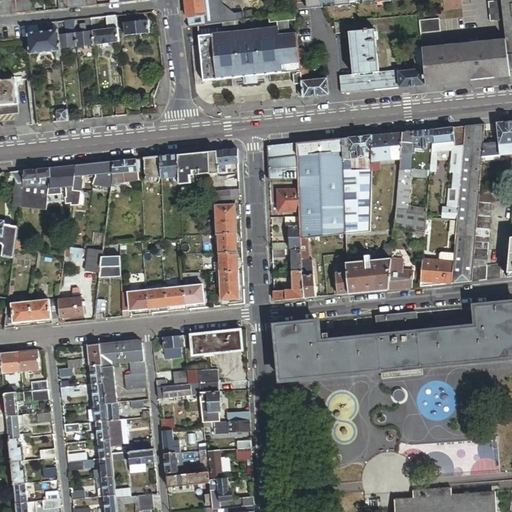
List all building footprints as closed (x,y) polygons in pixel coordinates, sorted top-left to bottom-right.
[(0,7),(1,15),(16,14),(15,0),(11,0),(0,1),(0,7)] [(15,0),(16,14),(32,12),(30,0),(15,0)] [(58,0),(59,9),(68,8),(67,0),(58,0)] [(68,8),(88,6),(87,0),(71,0),(67,0),(68,8)] [(204,0),(185,0),(187,17),(206,15),(204,0)] [(204,0),(206,15),(187,17),(189,27),(221,23),(239,21),(244,21),(243,13),(234,14),(222,5),(221,0),(204,0)] [(305,0),(307,10),(323,8),(322,4),(334,2),(335,7),(350,5),(350,1),(356,0),(375,0),(375,2),(391,1),(390,0),(305,0)] [(511,0),(502,0),(502,1),(505,21),(507,41),(510,71),(511,71),(511,0)] [(505,21),(502,1),(489,3),(491,23),(505,21)] [(295,14),(291,15),(270,17),(271,24),(278,23),(289,22),(296,21),(295,14)] [(118,24),(117,16),(107,17),(108,25),(118,24)] [(93,31),(92,18),(86,19),(86,24),(81,25),(82,33),(79,33),(79,29),(76,30),(76,33),(78,47),(94,45),(93,31)] [(76,33),(76,30),(75,20),(67,21),(68,34),(76,33)] [(440,20),(420,22),(421,35),(442,33),(440,20)] [(149,21),(124,24),(126,36),(150,33),(149,21)] [(239,21),(221,23),(222,28),(222,33),(240,32),(239,21)] [(59,27),(58,22),(50,23),(50,31),(56,30),(55,28),(59,27)] [(293,73),(301,72),(298,49),(299,49),(297,34),(290,35),(289,22),(278,23),(278,28),(271,29),(240,32),(222,33),(222,28),(199,31),(199,35),(203,82),(204,82),(209,81),(215,80),(231,79),(269,75),(289,73),(293,73)] [(60,35),(59,27),(55,28),(56,30),(50,31),(28,33),(30,54),(61,51),(61,48),(60,35)] [(119,42),(118,29),(93,31),(94,45),(104,44),(108,43),(119,42)] [(354,75),(380,72),(376,29),(350,32),(354,75)] [(78,47),(76,33),(68,34),(60,35),(61,48),(78,47)] [(510,71),(507,41),(435,49),(439,81),(510,73),(510,71)] [(301,72),(301,76),(309,75),(307,61),(305,61),(303,49),(299,49),(298,49),(301,72)] [(439,81),(435,49),(423,50),(423,59),(426,82),(439,81)] [(400,88),(426,86),(426,82),(423,59),(417,60),(417,66),(420,65),(421,70),(399,73),(400,88)] [(340,76),(342,94),(400,88),(399,73),(399,71),(380,72),(354,75),(340,76)] [(302,82),(301,76),(301,72),(293,73),(295,85),(297,85),(302,85),(302,82)] [(289,75),(289,73),(269,75),(270,83),(272,83),(273,82),(273,78),(288,76),(289,76),(289,75)] [(426,86),(511,78),(510,73),(439,81),(426,82),(426,86)] [(22,76),(13,77),(13,79),(16,79),(17,86),(23,85),(22,76)] [(0,106),(8,105),(19,104),(17,86),(16,79),(13,79),(0,80),(0,106)] [(232,87),(231,79),(215,80),(215,83),(216,84),(225,83),(227,83),(228,84),(229,87),(232,87)] [(303,98),(329,95),(328,79),(302,82),(302,85),(302,88),(303,97),(303,98)] [(38,125),(53,123),(51,102),(36,104),(38,125)] [(94,119),(102,118),(101,104),(92,105),(94,119)] [(116,105),(117,117),(127,116),(126,104),(116,105)] [(8,105),(0,106),(0,114),(6,114),(9,111),(8,105)] [(59,123),(68,122),(67,111),(58,112),(56,113),(57,121),(59,123)] [(511,121),(497,123),(499,137),(501,155),(511,153),(511,121)] [(482,157),(484,139),(485,125),(465,127),(462,165),(457,221),(456,233),(455,254),(454,262),(455,262),(453,283),(473,281),(480,187),(482,163),(482,157)] [(458,165),(462,165),(465,127),(434,130),(433,142),(432,153),(437,153),(452,152),(459,151),(458,165)] [(433,142),(434,130),(414,132),(412,154),(410,169),(427,171),(430,171),(433,142)] [(412,154),(414,132),(403,133),(401,156),(412,154)] [(373,136),(372,158),(372,163),(401,160),(401,156),(403,133),(373,136)] [(373,136),(342,139),(343,152),(343,161),(372,158),(373,136)] [(499,137),(484,139),(482,157),(501,155),(499,137)] [(342,139),(297,144),(298,148),(298,156),(343,152),(342,139)] [(298,156),(298,148),(268,151),(268,159),(297,156),(298,156)] [(217,152),(218,165),(230,164),(238,163),(238,150),(217,152)] [(452,220),(457,221),(462,165),(458,165),(459,151),(452,152),(450,173),(453,173),(452,189),(448,189),(447,207),(443,207),(442,219),(452,220)] [(199,174),(210,173),(210,152),(179,155),(180,176),(189,175),(189,170),(198,170),(199,174)] [(210,173),(211,177),(220,176),(218,165),(217,152),(210,152),(210,173)] [(346,235),(343,161),(343,152),(298,156),(299,181),(299,190),(300,212),(300,216),(301,226),(302,240),(311,239),(346,235)] [(412,154),(401,156),(401,160),(400,170),(401,170),(410,169),(412,154)] [(161,157),(162,177),(162,178),(175,177),(180,176),(179,155),(161,157)] [(501,155),(482,157),(482,163),(502,161),(501,155)] [(297,156),(268,159),(269,181),(298,181),(297,156)] [(153,178),(162,177),(161,157),(145,159),(146,182),(153,181),(153,178)] [(372,158),(343,161),(346,235),(370,232),(372,163),(372,158)] [(113,173),(113,174),(114,174),(137,172),(137,160),(114,162),(113,173)] [(95,174),(113,173),(114,162),(93,164),(94,174),(95,174)] [(93,175),(94,174),(93,164),(76,166),(75,176),(84,176),(93,175)] [(218,165),(220,176),(227,175),(226,168),(229,168),(230,167),(230,164),(218,165)] [(75,176),(76,166),(50,168),(52,183),(52,188),(63,187),(66,186),(74,186),(75,179),(75,176)] [(52,183),(50,168),(26,171),(24,180),(25,180),(22,207),(46,210),(48,195),(50,184),(52,183)] [(410,177),(410,169),(401,170),(398,195),(408,196),(410,177)] [(427,171),(410,169),(410,177),(426,178),(427,171)] [(24,180),(26,171),(12,172),(19,184),(24,182),(24,180)] [(138,181),(137,172),(114,174),(113,184),(138,181)] [(113,173),(95,174),(96,176),(94,178),(93,184),(106,186),(107,180),(110,176),(113,177),(113,174),(113,173)] [(190,175),(189,175),(180,176),(181,184),(191,183),(190,175)] [(74,186),(73,190),(82,191),(83,180),(75,179),(74,186)] [(24,182),(19,184),(16,206),(21,207),(24,182)] [(52,183),(50,184),(48,195),(63,194),(63,187),(52,188),(52,183)] [(511,189),(480,187),(473,281),(500,278),(502,263),(488,265),(493,203),(500,201),(511,201),(511,189)] [(82,191),(73,190),(72,197),(72,203),(74,203),(74,205),(80,205),(82,191)] [(233,199),(232,190),(211,192),(212,202),(233,200),(233,199)] [(240,198),(240,190),(232,190),(233,199),(240,198)] [(300,212),(299,190),(278,191),(279,213),(284,213),(300,212)] [(408,209),(408,196),(398,195),(397,207),(408,209)] [(428,198),(413,197),(412,205),(427,206),(428,198)] [(218,235),(236,234),(235,205),(215,206),(216,215),(216,222),(217,235),(218,235)] [(427,206),(412,205),(411,215),(426,217),(427,206)] [(425,234),(427,217),(426,217),(411,215),(407,214),(408,209),(397,207),(396,207),(394,229),(425,234)] [(300,226),(300,216),(286,217),(286,227),(289,227),(300,226)] [(14,258),(15,249),(17,239),(18,227),(11,226),(6,225),(3,242),(6,242),(5,256),(14,258)] [(302,249),(302,240),(301,226),(300,226),(289,227),(290,244),(290,250),(291,250),(302,249)] [(237,252),(236,234),(218,235),(218,239),(219,246),(219,253),(237,252)] [(311,239),(302,240),(303,256),(310,256),(312,256),(311,239)] [(310,256),(303,256),(302,240),(302,249),(303,271),(313,270),(312,260),(310,260),(310,256)] [(65,255),(66,249),(42,246),(41,252),(65,255)] [(82,263),(84,250),(66,247),(66,249),(65,255),(64,261),(82,263)] [(291,250),(292,272),(303,272),(303,271),(302,249),(291,250)] [(104,253),(104,251),(89,250),(87,264),(86,272),(101,274),(101,268),(103,258),(104,253)] [(284,250),(273,251),(273,259),(285,258),(284,250)] [(237,252),(219,253),(219,263),(220,272),(238,271),(237,252)] [(440,254),(440,261),(454,262),(455,254),(442,253),(440,254)] [(121,267),(121,257),(103,258),(101,268),(121,267)] [(366,263),(347,265),(347,273),(349,294),(368,292),(389,290),(391,269),(391,264),(392,260),(372,262),(366,263)] [(424,286),(452,283),(454,262),(440,261),(426,260),(424,286)] [(121,267),(101,268),(101,274),(100,278),(121,277),(121,267)] [(398,270),(391,269),(389,290),(412,288),(413,271),(398,270)] [(238,271),(220,272),(221,301),(240,300),(238,271)] [(421,287),(422,272),(413,271),(412,288),(421,287)] [(292,272),(293,291),(303,291),(304,291),(303,277),(303,272),(292,272)] [(349,294),(347,273),(336,273),(338,295),(349,294)] [(303,277),(304,291),(304,299),(317,297),(316,276),(313,276),(303,277)] [(184,288),(186,306),(205,304),(203,286),(184,288)] [(168,308),(186,306),(184,288),(166,290),(168,308)] [(168,308),(166,290),(147,291),(149,309),(168,308)] [(149,309),(147,291),(128,293),(130,311),(149,309)] [(293,291),(281,292),(275,292),(275,302),(303,299),(303,291),(293,291)] [(6,319),(6,323),(61,317),(59,301),(60,300),(60,298),(41,300),(41,297),(37,298),(37,300),(25,302),(25,299),(21,299),(21,302),(9,303),(8,304),(7,315),(6,319)] [(83,297),(60,300),(59,301),(61,317),(85,315),(83,297)] [(104,314),(106,302),(98,301),(96,315),(104,314)] [(511,303),(475,307),(476,316),(467,317),(417,323),(416,313),(376,317),(378,327),(328,332),(329,342),(320,343),(318,330),(318,323),(276,327),(282,380),(382,370),(383,378),(422,374),(421,367),(511,357),(511,303)] [(328,332),(328,328),(318,330),(320,343),(329,342),(328,332)] [(244,351),(241,330),(192,335),(194,356),(244,351)] [(173,349),(185,347),(184,336),(163,338),(165,349),(173,349)] [(120,361),(121,363),(129,363),(146,361),(144,344),(140,340),(101,344),(103,365),(103,368),(113,367),(112,362),(120,361)] [(92,366),(103,365),(101,344),(89,345),(92,366)] [(29,353),(20,354),(22,373),(41,371),(39,351),(29,352),(29,353)] [(22,373),(20,354),(12,354),(12,353),(1,354),(3,365),(4,374),(22,373)] [(69,368),(83,367),(83,359),(69,361),(69,368)] [(129,363),(129,365),(124,366),(126,384),(147,382),(146,361),(129,363)] [(103,368),(103,365),(92,366),(93,384),(105,383),(103,368)] [(107,404),(118,403),(114,367),(113,367),(103,368),(105,383),(107,402),(107,404)] [(199,384),(200,384),(220,383),(219,368),(189,371),(190,385),(192,384),(199,384)] [(188,384),(187,372),(177,373),(178,385),(188,384)] [(33,391),(49,389),(49,381),(32,383),(33,391)] [(127,390),(148,388),(147,382),(126,384),(127,390)] [(95,403),(107,402),(105,383),(93,384),(95,403)] [(201,393),(220,392),(220,383),(200,384),(201,393)] [(190,385),(165,387),(164,387),(164,394),(165,398),(193,395),(192,384),(190,385)] [(199,384),(192,384),(193,395),(200,394),(199,384)] [(67,387),(62,388),(63,396),(80,395),(79,386),(70,387),(67,387)] [(50,390),(37,391),(38,400),(50,399),(50,390)] [(37,391),(27,392),(28,400),(34,399),(35,401),(38,400),(37,391)] [(221,412),(220,392),(201,393),(202,400),(205,423),(209,422),(212,422),(220,422),(220,412),(221,412)] [(18,402),(17,393),(6,395),(6,398),(6,402),(7,409),(8,417),(19,415),(19,413),(18,402)] [(18,393),(17,393),(18,402),(25,402),(24,393),(18,393)] [(144,400),(132,401),(133,409),(144,408),(144,400)] [(109,420),(107,404),(107,402),(95,403),(96,409),(97,421),(109,420)] [(119,403),(118,403),(107,404),(109,420),(109,422),(120,421),(119,403)] [(0,433),(9,432),(8,417),(7,409),(0,409),(0,433)] [(97,421),(96,409),(88,410),(90,422),(97,421)] [(228,413),(228,422),(229,422),(250,421),(249,412),(228,413)] [(39,422),(53,421),(52,413),(38,414),(39,422)] [(19,416),(19,415),(8,417),(9,432),(10,439),(20,438),(22,438),(21,435),(20,425),(19,416)] [(174,419),(162,420),(163,431),(175,429),(174,419)] [(109,422),(109,420),(97,421),(98,429),(98,432),(99,440),(110,439),(109,422)] [(127,420),(120,421),(123,445),(129,445),(127,420)] [(120,421),(109,422),(110,439),(111,447),(123,445),(120,421)] [(251,431),(250,421),(229,422),(229,429),(229,432),(251,431)] [(220,422),(212,422),(212,425),(212,430),(229,429),(229,422),(228,422),(220,422)] [(81,432),(80,423),(66,425),(66,433),(81,432)] [(174,444),(173,430),(162,431),(165,454),(175,453),(174,444)] [(20,438),(10,439),(12,462),(23,461),(26,460),(24,446),(21,446),(20,438)] [(111,447),(110,439),(99,440),(101,459),(112,458),(112,454),(111,447)] [(135,441),(136,451),(152,450),(151,440),(135,441)] [(252,448),(251,440),(238,441),(239,449),(252,448)] [(56,457),(55,449),(41,450),(42,459),(56,457)] [(136,451),(129,452),(130,458),(131,465),(146,464),(155,463),(154,449),(152,450),(136,451)] [(209,472),(207,452),(207,450),(200,451),(202,473),(209,472)] [(220,451),(209,452),(212,480),(223,478),(220,451)] [(70,462),(76,461),(88,460),(87,452),(69,454),(70,462)] [(180,453),(175,453),(165,454),(167,474),(183,473),(181,452),(180,453)] [(112,459),(112,458),(101,459),(103,478),(114,477),(112,459)] [(23,461),(12,462),(15,484),(27,483),(28,483),(26,468),(23,469),(23,461)] [(76,462),(76,461),(70,462),(70,470),(85,469),(85,466),(95,465),(95,461),(76,462)] [(146,464),(131,465),(131,473),(147,472),(146,464)] [(59,480),(57,468),(44,469),(45,478),(52,477),(53,477),(54,477),(55,478),(56,478),(57,479),(58,479),(58,480),(59,480)] [(210,484),(210,480),(209,472),(202,473),(167,477),(168,489),(210,484)] [(105,496),(116,495),(116,491),(114,477),(103,478),(104,489),(105,496)] [(223,478),(212,480),(210,480),(210,484),(211,489),(214,509),(254,505),(254,496),(233,498),(232,490),(229,491),(228,478),(223,478)] [(27,483),(15,484),(17,503),(29,502),(27,483)] [(16,511),(14,488),(6,489),(8,511),(16,511)] [(494,511),(494,498),(450,502),(449,488),(410,492),(411,504),(391,506),(391,511),(494,511)] [(117,499),(131,498),(130,489),(116,491),(116,495),(117,499)] [(60,499),(60,490),(45,491),(46,500),(49,500),(60,499)] [(73,492),(74,499),(89,498),(89,493),(85,494),(85,490),(73,492)] [(117,511),(117,499),(116,495),(105,496),(106,511),(117,511)] [(140,511),(154,511),(153,496),(138,497),(140,511),(139,511),(140,511)] [(140,511),(138,497),(131,498),(117,499),(117,511),(124,511),(124,507),(125,506),(136,504),(136,511),(140,511)] [(61,507),(60,499),(49,500),(43,501),(44,510),(61,507)] [(29,502),(17,503),(17,511),(37,511),(37,502),(29,502)]
